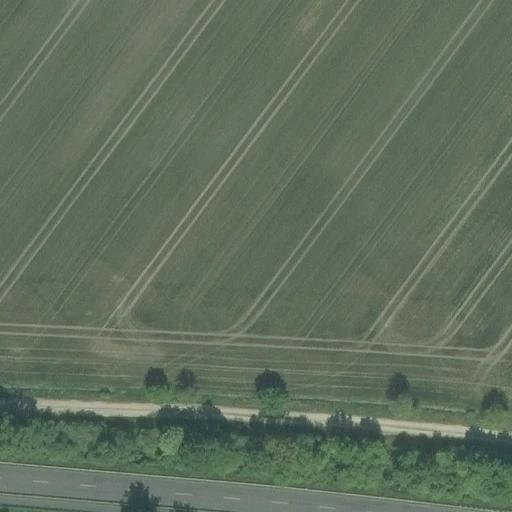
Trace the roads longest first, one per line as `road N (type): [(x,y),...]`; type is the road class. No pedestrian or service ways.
road 1 (track): [(511,440),(400,427),(0,414)]
road 2 (tertiary): [(0,481),(315,511)]
